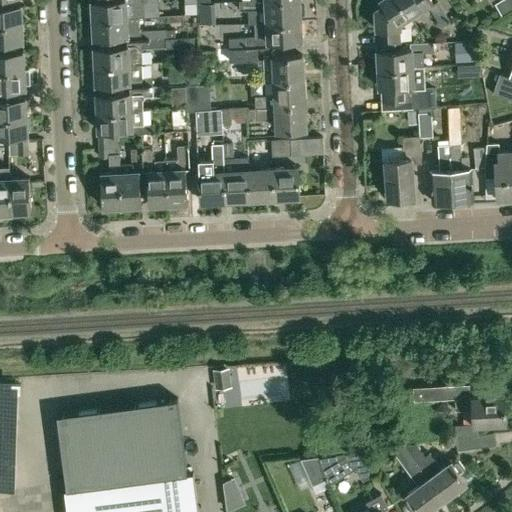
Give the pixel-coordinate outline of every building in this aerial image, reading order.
[(94,18),(145,16),(144,2),(148,2),(147,0),(92,0),(93,4),(88,7),(89,14),(94,17),(94,18)] [(249,22),(255,22),(301,19),(300,2),(267,3),(266,0),(243,0),(240,0),(240,10),(249,9),(249,22)] [(401,21),(411,15),(401,0),(381,0),(384,4),(376,9),(378,28),(384,28),(385,44),(402,43),(401,27),(401,21)] [(401,0),(411,15),(424,7),(426,10),(435,4),(432,0),(401,0)] [(0,23),(22,22),(21,3),(0,4),(0,23)] [(442,8),(435,13),(443,25),(450,20),(442,8)] [(174,29),(166,29),(140,30),(139,17),(145,17),(145,16),(94,18),(95,37),(128,36),(128,40),(170,38),(174,38),(174,29)] [(302,39),(301,19),(255,22),(256,36),(246,37),(247,48),(257,47),(269,47),(269,41),(302,39)] [(0,42),(23,41),(22,22),(0,23),(0,42)] [(246,37),(229,38),(230,49),(247,48),(246,37)] [(140,48),(166,46),(171,46),(170,38),(128,40),(128,44),(95,46),(95,51),(90,51),(91,64),(96,63),(96,65),(141,63),(140,48)] [(474,40),(459,40),(460,59),(475,59),(474,40)] [(425,65),(424,51),(434,51),(433,42),(410,43),(411,47),(378,49),(379,68),(412,66),(425,65)] [(257,47),(247,48),(230,49),(230,61),(258,59),(257,47)] [(0,68),(24,67),(23,50),(0,50),(0,68)] [(265,80),(275,80),(304,78),(303,54),(263,57),(265,80)] [(130,87),(152,86),(152,76),(142,77),(141,63),(96,65),(97,84),(130,82),(130,87)] [(482,74),(482,63),(471,63),(472,74),(482,74)] [(174,65),(169,66),(170,81),(186,80),(186,71),(184,72),(182,72),(182,68),(181,65),(174,65)] [(380,87),(381,87),(382,109),(420,107),(432,106),(437,106),(436,88),(426,89),(425,65),(412,66),(379,68),(380,87)] [(24,67),(0,68),(0,88),(25,88),(25,83),(30,83),(29,68),(24,69),(24,67)] [(197,83),(197,73),(186,74),(187,84),(197,83)] [(511,75),(511,77),(501,74),(494,94),(511,99),(511,75)] [(256,106),(257,106),(305,103),(304,78),(275,80),(276,91),(255,93),(256,106)] [(187,110),(195,109),(211,108),(209,83),(185,84),(187,110)] [(145,97),(153,96),(152,86),(130,87),(130,90),(97,92),(98,111),(142,109),(142,100),(145,97)] [(25,96),(0,96),(0,115),(26,114),(25,96)] [(257,118),(277,117),(278,130),(306,128),(305,103),(257,106),(257,118)] [(462,121),(461,105),(448,106),(447,106),(447,112),(448,122),(456,122),(462,121)] [(229,107),(230,116),(247,115),(246,106),(229,107)] [(421,136),(434,135),(432,106),(420,107),(421,135),(421,136)] [(229,107),(221,108),(222,122),(230,122),(230,116),(229,107)] [(211,108),(195,109),(196,133),(222,132),(222,122),(221,108),(211,108)] [(155,132),(154,123),(143,124),(142,109),(98,111),(99,130),(132,129),(132,133),(155,132)] [(409,123),(417,123),(416,110),(408,110),(409,123)] [(0,135),(27,134),(26,114),(0,115),(0,135)] [(120,171),(121,171),(121,163),(119,134),(100,135),(101,159),(111,158),(111,172),(101,172),(103,205),(122,205),(120,171)] [(404,158),(386,159),(388,197),(415,195),(413,163),(423,162),(421,136),(421,135),(403,136),(404,158)] [(8,139),(9,155),(28,154),(28,138),(8,139)] [(273,155),(282,154),(281,138),(272,139),(273,155)] [(281,138),(282,154),(292,154),(291,138),(281,138)] [(201,200),(226,199),(225,170),(223,142),(212,143),(213,158),(199,158),(201,200)] [(250,198),(249,169),(249,157),(234,157),(233,142),(223,142),(225,170),(226,199),(250,198)] [(450,143),(453,199),(474,198),(472,166),(463,167),(462,142),(450,143)] [(511,196),(511,142),(487,143),(487,147),(485,167),(496,167),(498,197),(511,196)] [(432,200),(453,199),(450,143),(439,144),(440,168),(431,169),(432,200)] [(166,160),(168,202),(188,201),(186,168),(190,168),(189,145),(178,146),(179,159),(166,160)] [(476,167),(485,167),(487,147),(475,147),(476,167)] [(133,163),(121,163),(121,171),(120,171),(122,205),(141,204),(140,170),(143,170),(142,148),(132,148),(133,163)] [(150,203),(168,202),(166,160),(155,160),(156,169),(148,170),(150,203)] [(273,167),(274,196),(300,195),(299,166),(273,167)] [(250,198),(274,196),(273,167),(249,169),(250,198)] [(0,211),(11,210),(9,178),(8,168),(0,168),(0,211)] [(9,178),(11,210),(31,209),(29,176),(9,178)] [(228,368),(212,370),(215,390),(231,388),(228,368)] [(445,384),(413,386),(414,400),(446,398),(445,384)] [(506,423),(504,394),(456,397),(456,410),(474,409),(475,424),(506,423)] [(178,397),(57,414),(67,488),(188,472),(178,397)] [(457,437),(456,437),(457,449),(482,446),(496,444),(494,431),(480,433),(457,437)] [(426,455),(423,451),(415,441),(404,442),(445,497),(467,481),(461,472),(465,469),(458,459),(454,462),(452,460),(441,468),(430,452),(426,455)] [(435,504),(445,497),(404,442),(391,444),(420,483),(407,492),(421,511),(433,511),(438,509),(435,504)] [(361,448),(318,454),(327,480),(354,464),(356,463),(367,457),(361,448)] [(326,478),(318,455),(301,457),(312,484),(326,478)] [(67,488),(65,489),(67,511),(198,511),(193,471),(188,472),(67,488)] [(384,511),(383,510),(388,507),(381,494),(367,502),(370,508),(362,511),(384,511)]
